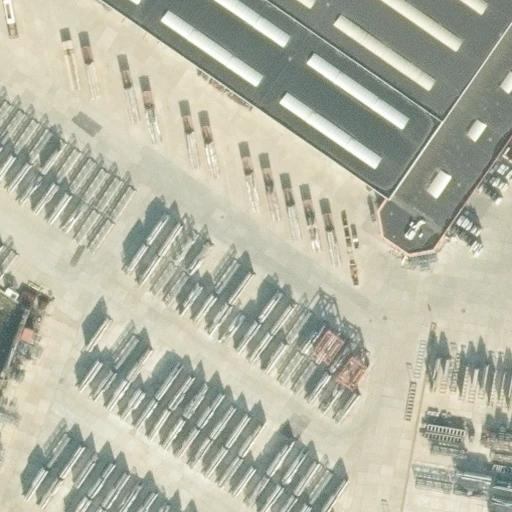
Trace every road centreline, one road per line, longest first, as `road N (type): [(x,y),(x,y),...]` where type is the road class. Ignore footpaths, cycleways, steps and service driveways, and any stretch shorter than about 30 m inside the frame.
road 1 (unknown): [(394,330),(384,276),(356,210),(224,93),(91,0)]
road 2 (unknown): [(54,251),(244,386),(380,462)]
road 3 (unknown): [(394,330),(127,144)]
road 4 (unknown): [(127,144),(0,55)]
road 5 (unknown): [(380,462),(397,375),(394,330)]
road 6 (unknown): [(54,251),(127,144)]
